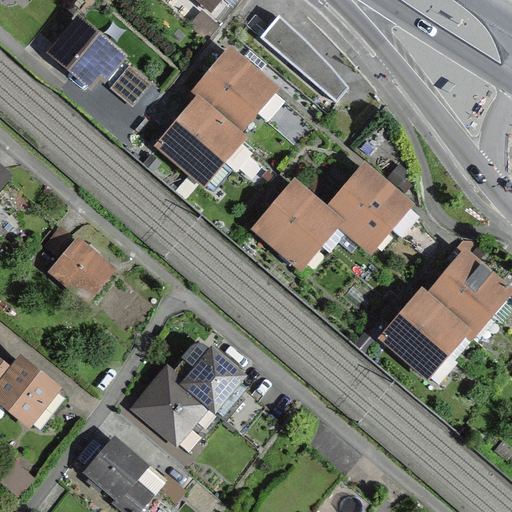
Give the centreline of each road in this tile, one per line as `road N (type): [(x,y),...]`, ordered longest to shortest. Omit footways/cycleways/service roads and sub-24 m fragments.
road 1 (residential): [(177,287),(442,511)]
road 2 (residential): [(177,287),(108,402),(25,511)]
road 3 (secondary): [(339,0),(496,187)]
road 4 (residential): [(0,135),(177,287)]
road 5 (primary): [(381,0),(511,85)]
